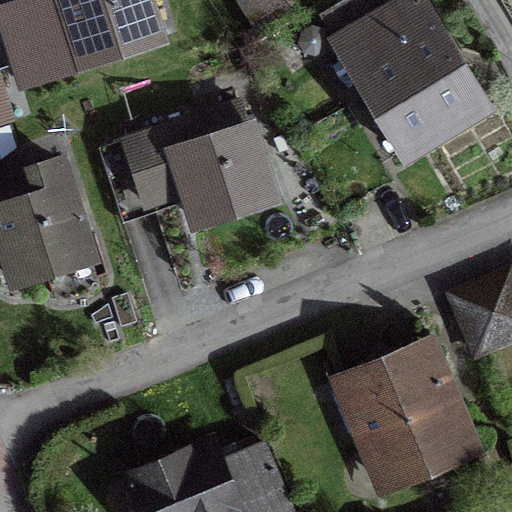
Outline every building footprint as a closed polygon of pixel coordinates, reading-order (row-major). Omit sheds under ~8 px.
[(159,42),(145,0),(50,0),(73,70),(159,42)] [(421,0),(381,0),(327,34),(403,155),(486,103),(421,0)] [(226,100),(116,137),(140,207),(171,197),(183,232),(273,201),(246,121),(234,125),(226,100)] [(92,258),(56,155),(0,174),(0,270),(6,288),(92,258)] [(511,256),(471,274),(495,332),(511,325),(511,297),(511,296),(511,295),(511,256)] [(495,332),(471,274),(436,289),(461,347),(495,332)] [(422,338),(326,375),(371,490),(467,452),(422,338)] [(210,437),(115,474),(129,511),(273,511),(277,511),(251,444),(218,457),(210,437)]
